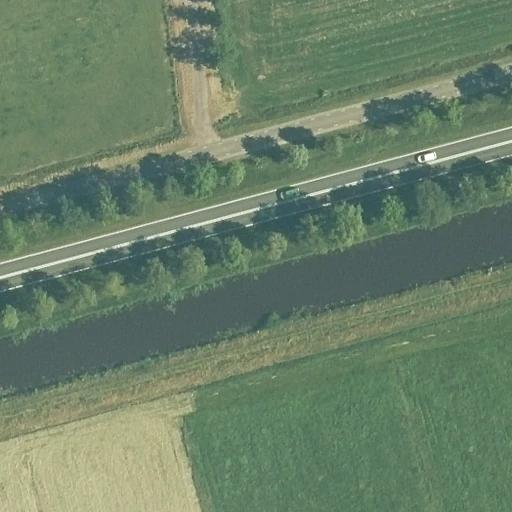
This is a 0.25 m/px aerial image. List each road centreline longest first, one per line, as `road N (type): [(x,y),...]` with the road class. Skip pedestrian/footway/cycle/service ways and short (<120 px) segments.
road 1 (trunk): [(0,278),(511,141)]
road 2 (unclassified): [(0,211),(511,75)]
road 3 (track): [(191,0),(208,155)]
